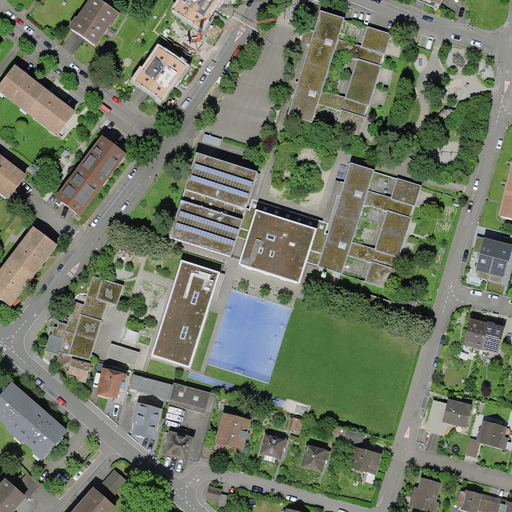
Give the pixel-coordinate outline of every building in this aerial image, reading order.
[(94,0),(89,0),(69,31),(95,48),(117,15),(94,0)] [(225,0),(226,0),(181,0),(174,11),(201,29),(220,0),(225,0)] [(322,13),(316,31),(312,45),(300,83),(296,96),(290,117),(314,124),(320,104),(342,110),(335,131),(342,133),(360,139),(393,35),(368,27),(362,45),(340,39),(346,20),(322,13)] [(307,30),(304,29),(286,86),(276,120),(237,242),(242,243),(247,245),(254,221),(309,238),(301,263),(311,266),(319,269),(345,184),(335,181),(334,184),(319,232),(304,227),(255,212),(269,166),(311,31),(307,30)] [(160,50),(137,83),(166,102),(189,69),(160,50)] [(0,90),(28,113),(45,91),(15,69),(0,87),(0,90)] [(75,114),(45,91),(28,113),(58,135),(75,114)] [(106,144),(83,173),(103,187),(125,158),(106,144)] [(258,172),(196,153),(170,238),(232,257),(237,242),(258,172)] [(26,178),(0,157),(0,191),(9,199),(26,178)] [(346,183),(345,184),(341,197),(330,234),(325,248),(319,269),(343,276),(349,255),(371,262),(364,283),(389,290),(422,186),(397,179),(391,197),(369,190),(375,172),(351,165),(346,183)] [(103,187),(83,173),(61,202),(80,217),(103,187)] [(254,221),(247,245),(239,271),(294,288),(301,263),(309,238),(254,221)] [(0,297),(10,305),(55,246),(35,230),(0,274),(0,297)] [(222,276),(179,263),(149,360),(191,374),(222,276)] [(60,321),(58,327),(55,326),(53,335),(51,334),(46,351),(61,355),(62,351),(70,354),(69,354),(90,360),(109,301),(118,304),(124,285),(94,276),(85,304),(76,302),(69,324),(60,321)] [(472,322),(466,346),(497,355),(504,331),(472,322)] [(77,380),(87,382),(91,364),(75,360),(71,374),(78,375),(77,380)] [(127,373),(105,368),(98,393),(120,399),(127,373)] [(175,385),(135,375),(131,389),(171,399),(175,385)] [(170,403),(207,413),(212,393),(175,383),(175,385),(171,399),(170,403)] [(43,459),(68,431),(14,384),(0,399),(0,418),(9,426),(6,429),(23,444),(26,441),(37,451),(35,453),(43,459)] [(448,402),(442,423),(465,429),(471,408),(448,402)] [(137,424),(134,433),(137,434),(136,436),(145,438),(146,436),(154,438),(161,410),(137,404),(132,422),(137,424)] [(249,421),(222,414),(217,431),(222,433),(220,440),(242,446),(249,421)] [(295,418),(292,431),(301,433),(304,420),(295,418)] [(485,422),(479,443),(498,448),(505,428),(485,422)] [(349,429),(337,426),(334,435),(346,438),(349,429)] [(366,433),(349,429),(346,438),(344,445),(359,449),(362,449),(366,433)] [(189,458),(194,439),(174,433),(169,452),(189,458)] [(287,440),(269,435),(264,454),(267,455),(266,460),(278,463),(279,458),(282,458),(287,440)] [(328,451),(309,446),(304,465),(323,470),(328,451)] [(362,449),(359,449),(354,466),(378,473),(383,455),(362,449)] [(0,511),(16,511),(29,498),(6,479),(0,485),(0,511)] [(224,489),(211,486),(208,498),(221,501),(224,489)] [(117,511),(119,510),(95,489),(74,511),(117,511)]
